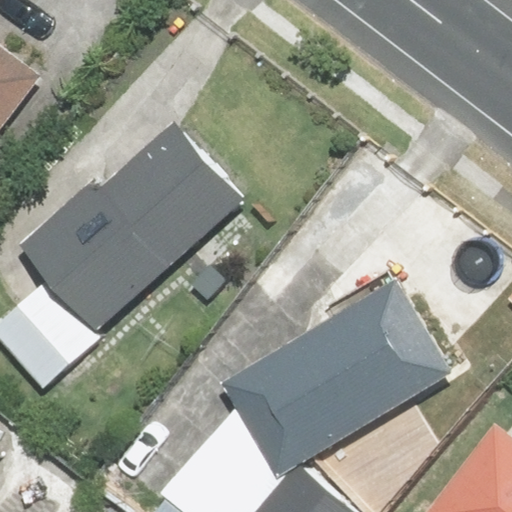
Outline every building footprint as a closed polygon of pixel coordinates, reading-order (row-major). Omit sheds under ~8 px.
[(0,147),(58,72),(4,31),(0,35),(0,147)] [(118,176),(41,242),(112,325),(263,195),(196,118),(123,181),(118,176)] [(417,269),(238,375),(295,472),(474,366),(417,269)] [(511,511),(511,417),(441,507),(447,511),(511,511)] [(0,511),(0,447),(13,426),(0,419),(0,511)] [(377,511),(320,467),(285,511),(377,511)]
